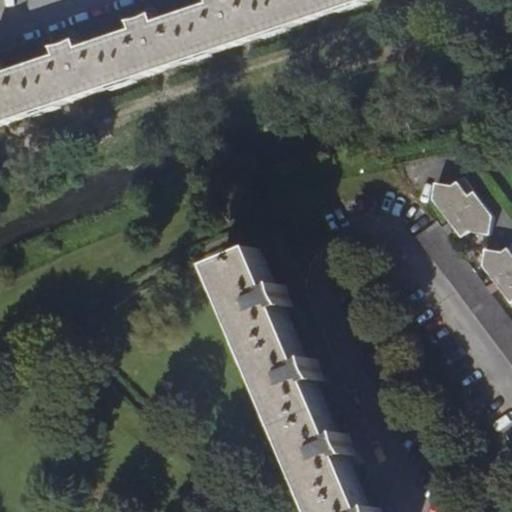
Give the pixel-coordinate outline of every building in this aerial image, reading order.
[(0,126),(380,0),(218,0),(220,4),(166,22),(163,14),(152,17),(141,20),(144,30),(91,47),(87,38),(76,42),(64,46),(67,56),(17,71),(14,62),(2,66),(0,66),(0,126)] [(456,186),(438,184),(436,203),(465,240),(471,234),(493,238),(496,217),(478,193),(472,197),(461,183),(456,186)] [(419,243),(440,271),(511,366),(511,322),(466,260),(441,227),(419,243)] [(507,253),(494,251),(489,250),(488,254),(486,269),(511,303),(511,251),(511,249),(507,253)] [(219,269),(319,511),(380,511),(379,509),(370,511),(350,462),(358,459),(349,436),(341,440),(320,388),(329,386),(320,364),(311,368),(288,312),(297,309),(289,287),(279,290),(276,283),(263,251),(219,269)]
